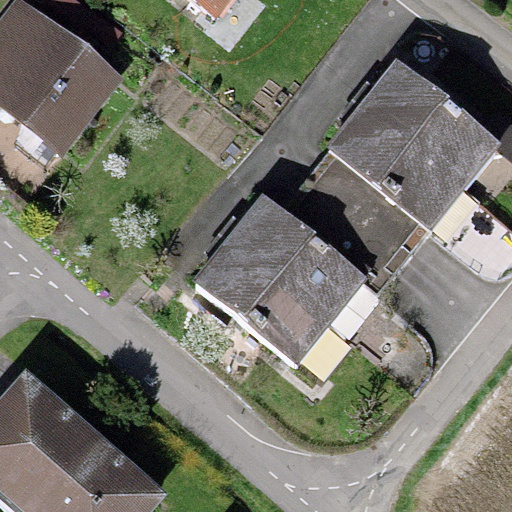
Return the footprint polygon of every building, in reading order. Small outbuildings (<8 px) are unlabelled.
[(233,0),(187,0),(218,22),(233,0)] [(105,84),(4,8),(0,12),(0,118),(51,156),(105,84)] [(394,69),(360,112),(463,194),(497,151),(394,69)] [(428,237),(463,194),(360,112),(325,155),(428,237)] [(428,237),(325,155),(291,201),(393,280),(428,237)] [(262,209),(231,247),(327,325),(359,286),(262,209)] [(293,367),(327,325),(231,247),(196,290),(293,367)] [(145,511),(152,506),(28,395),(0,426),(0,492),(22,511),(145,511)]
